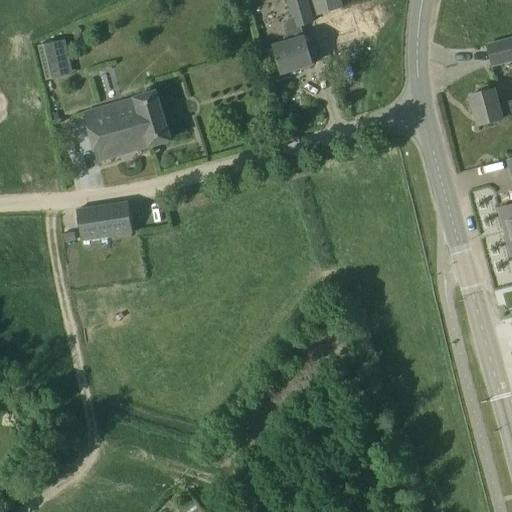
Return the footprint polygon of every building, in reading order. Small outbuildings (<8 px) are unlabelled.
[(314,24),(306,0),(289,0),(287,1),(292,18),(288,19),(284,27),(288,43),(274,47),(282,74),(312,65),(301,28),(314,24)] [(338,0),(313,0),(318,16),(341,9),(338,0)] [(352,9),(314,22),(323,49),(361,36),(352,9)] [(511,59),(511,38),(487,46),(493,65),(511,59)] [(38,46),(46,81),(63,77),(56,42),(38,46)] [(492,91),(488,86),(478,88),(476,95),(470,97),(470,99),(467,102),(468,109),(473,110),(478,127),(502,120),(502,119),(511,116),(511,101),(498,105),(494,90),(492,91)] [(169,141),(155,94),(84,114),(98,162),(169,141)] [(133,234),(129,203),(76,211),(81,242),(133,234)] [(511,207),(500,210),(511,253),(511,207)] [(75,233),(63,234),(64,242),(76,241),(75,233)]
